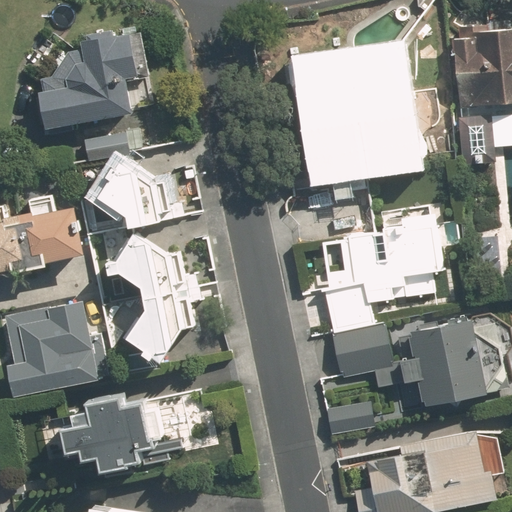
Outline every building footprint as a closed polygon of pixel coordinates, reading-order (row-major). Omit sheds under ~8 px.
[(511,26),(453,29),(457,102),(511,99),(511,26)] [(86,50),(41,59),(47,90),(44,90),(51,127),(135,110),(128,75),(142,73),(135,40),(123,43),(122,33),(84,41),(86,50)] [(315,146),(321,179),(346,175),(349,191),(356,190),(361,220),(349,222),(351,236),(379,231),(368,171),(415,162),(417,162),(418,162),(420,161),(421,161),(422,160),(423,159),(425,158),(426,157),(427,156),(427,155),(428,154),(429,153),(429,151),(429,150),(430,148),(430,147),(429,146),(429,144),(429,143),(428,142),(428,140),(427,139),(426,138),(425,137),(424,136),(423,135),(421,134),(420,134),(419,133),(417,133),(416,133),(415,133),(413,133),(412,133),(410,134),(395,47),(308,63),(323,144),(315,146)] [(129,130),(87,137),(91,157),(132,150),(129,130)] [(171,214),(164,182),(127,159),(102,195),(133,217),(134,222),(171,214)] [(90,250),(79,204),(57,208),(55,195),(32,200),(34,210),(8,215),(6,204),(0,204),(0,271),(17,268),(18,271),(52,263),(51,259),(90,250)] [(442,222),(344,243),(353,284),(374,280),(376,292),(406,285),(409,299),(441,293),(436,271),(452,267),(442,222)] [(120,260),(111,259),(110,271),(145,285),(147,308),(129,337),(147,343),(145,353),(160,356),(161,348),(172,351),(192,319),(184,260),(139,231),(120,260)] [(340,245),(314,250),(318,271),(344,265),(340,245)] [(85,299),(9,315),(19,361),(9,363),(16,393),(101,375),(85,299)] [(493,385),(477,313),(409,329),(414,351),(400,354),(390,313),(334,326),(344,371),(376,364),(379,380),(424,370),(431,399),(493,385)] [(101,455),(105,470),(183,450),(199,450),(200,433),(204,432),(193,385),(130,400),(128,390),(91,399),(92,406),(76,410),(80,424),(66,428),(72,451),(85,447),(88,458),(101,455)] [(331,405),(333,429),(375,425),(372,401),(331,405)] [(356,490),(360,511),(431,511),(435,511),(422,449),(398,455),(399,460),(368,466),(372,487),(356,490)] [(148,511),(149,509),(96,503),(94,511),(148,511)]
